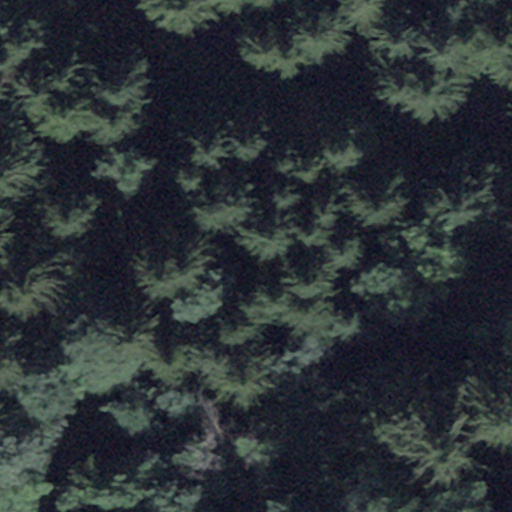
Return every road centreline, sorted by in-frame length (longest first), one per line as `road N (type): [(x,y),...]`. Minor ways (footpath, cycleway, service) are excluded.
road 1 (track): [(511,275),(436,301),(139,443),(0,491)]
road 2 (track): [(511,123),(287,64),(113,0)]
